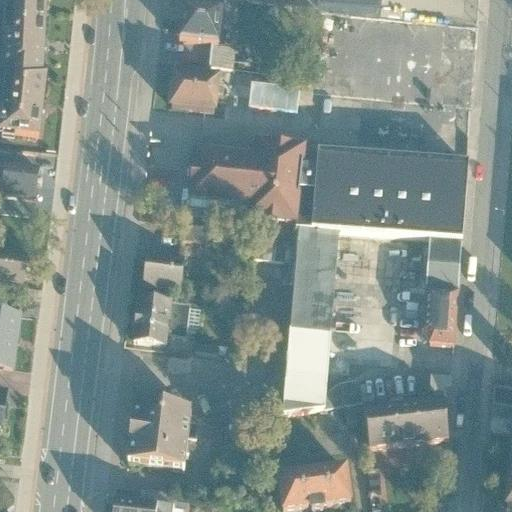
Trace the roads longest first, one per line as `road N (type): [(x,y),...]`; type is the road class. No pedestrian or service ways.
road 1 (residential): [(466,511),(500,0)]
road 2 (tertiary): [(61,475),(121,0)]
